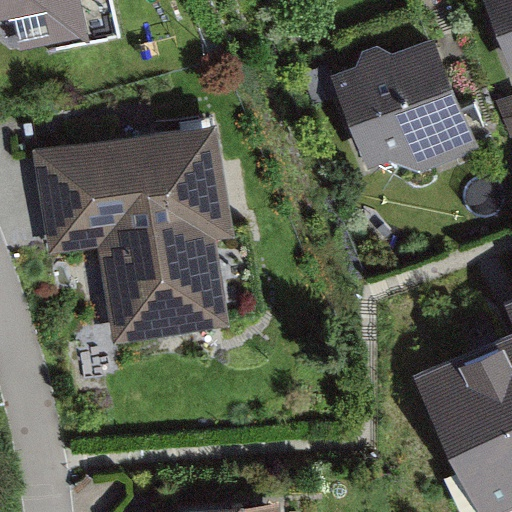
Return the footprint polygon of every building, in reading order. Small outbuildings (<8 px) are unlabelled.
[(45,57),(90,47),(79,0),(0,0),(0,17),(34,10),(45,57)] [(511,0),(475,0),(511,93),(511,0)] [(437,32),(332,73),(372,174),(477,133),(437,32)] [(49,256),(110,248),(122,351),(248,337),(224,129),(36,151),(49,256)] [(511,296),(408,350),(488,505),(511,492),(511,296)] [(292,511),(291,497),(132,510),(132,511),(292,511)]
